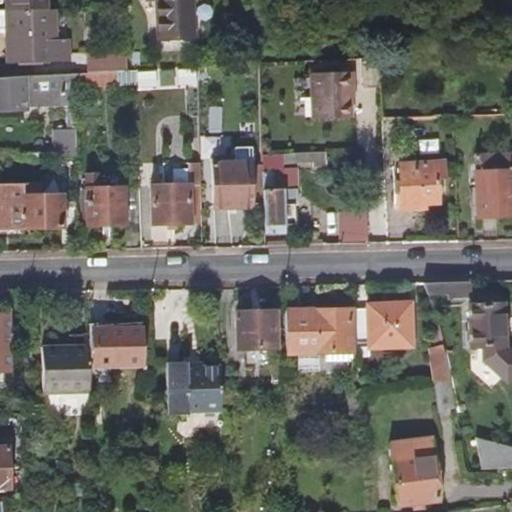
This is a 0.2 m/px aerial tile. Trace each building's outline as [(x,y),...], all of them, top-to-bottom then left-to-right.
[(43,11),(42,0),(1,0),(2,13),(43,11)] [(152,0),(154,40),(192,39),(189,0),(152,0)] [(52,42),(50,11),(43,11),(2,13),(0,12),(0,35),(4,36),(5,63),(66,61),(66,41),(52,42)] [(122,72),(122,54),(84,57),(85,74),(122,72)] [(380,87),(380,56),(363,57),(363,87),(380,87)] [(191,85),(190,69),(172,71),(172,86),(191,85)] [(128,86),(127,71),(122,72),(85,74),(70,74),(68,75),(69,88),(128,86)] [(151,87),(150,71),(131,74),(132,89),(151,87)] [(69,88),(68,75),(0,78),(0,111),(22,111),(21,95),(69,93),(69,88)] [(349,121),(348,75),(309,77),(310,122),(349,121)] [(192,99),(192,87),(183,88),(183,100),(192,99)] [(71,158),(70,135),(50,135),(51,159),(71,158)] [(311,163),(311,154),(287,155),(287,164),(311,163)] [(283,226),(283,191),(279,190),(279,188),(276,188),(274,186),(274,165),(274,155),(258,156),(260,235),(279,234),(279,227),(283,226)] [(287,164),(287,155),(274,155),(274,165),(287,164)] [(511,172),(511,156),(495,157),(496,173),(509,172),(511,172)] [(249,207),(248,163),(230,163),(230,157),(222,157),(222,163),(207,164),(208,207),(249,207)] [(473,221),(510,221),(509,172),(496,173),(495,157),(472,157),(473,221)] [(442,183),(442,162),(397,163),(399,212),(419,211),(419,207),(434,206),(433,184),(442,183)] [(197,223),(196,186),(186,186),(186,165),(159,166),(159,187),(146,188),(147,223),(197,223)] [(196,186),(196,165),(186,165),(186,186),(196,186)] [(80,175),(82,225),(120,224),(119,188),(93,188),(92,174),(80,175)] [(0,228),(58,226),(57,194),(37,195),(36,183),(0,183),(0,228)] [(294,225),(294,191),(283,191),(283,226),(294,225)] [(359,216),(359,208),(349,208),(349,216),(359,216)] [(365,246),(364,216),(359,216),(349,216),(336,216),(336,246),(365,246)] [(458,302),(458,283),(414,284),(417,296),(443,296),(443,303),(458,302)] [(403,347),(401,313),(391,313),(391,306),(357,308),(358,313),(359,348),(359,349),(403,347)] [(492,353),(491,310),(457,310),(458,353),(492,353)] [(272,349),(271,313),(230,313),(231,349),(272,349)] [(343,313),(279,313),(280,354),(286,354),(287,372),(307,372),(307,354),(314,354),(314,373),(335,373),(335,354),(343,354),(343,313)] [(359,348),(358,313),(346,313),(348,348),(359,348)] [(136,362),(136,331),(88,332),(89,363),(136,362)] [(422,351),(426,386),(428,386),(443,384),(428,334),(425,336),(429,350),(422,351)] [(84,344),(84,335),(66,335),(66,345),(84,344)] [(85,391),(84,344),(66,345),(36,345),(36,391),(85,391)] [(217,409),(215,364),(197,365),(182,365),(182,360),(162,360),(164,414),(184,414),(184,410),(217,409)] [(281,380),(281,369),(263,370),(263,382),(281,380)] [(446,411),(443,385),(443,384),(428,386),(430,413),(446,411)] [(511,467),(511,447),(473,437),(479,470),(488,470),(511,467)] [(435,501),(428,440),(387,445),(394,506),(435,501)] [(0,488),(8,487),(3,445),(0,445),(0,488)]
